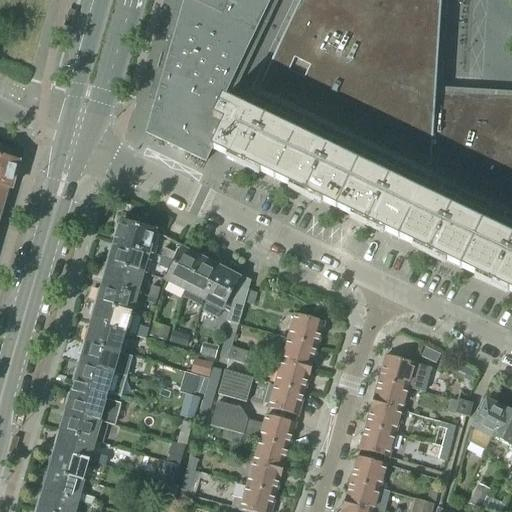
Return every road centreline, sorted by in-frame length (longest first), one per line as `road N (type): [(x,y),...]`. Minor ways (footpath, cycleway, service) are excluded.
road 1 (residential): [(72,142),(389,288)]
road 2 (secondary): [(0,402),(72,142)]
road 3 (residential): [(317,511),(389,288)]
road 4 (secondary): [(72,142),(112,0)]
road 5 (residential): [(389,288),(511,349)]
